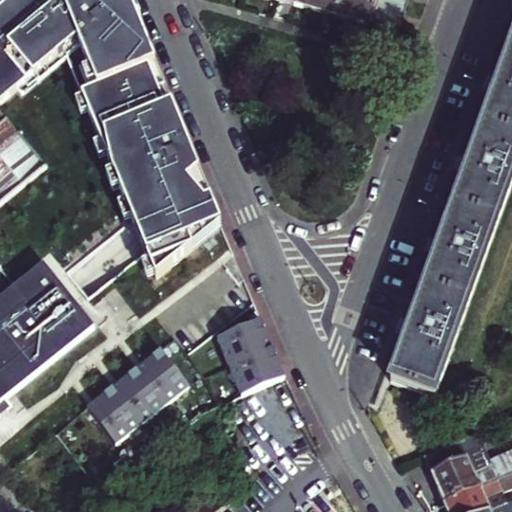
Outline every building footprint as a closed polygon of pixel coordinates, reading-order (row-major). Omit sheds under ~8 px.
[(12,0),(0,10),(0,104),(17,91),(21,97),(67,61),(154,280),(192,251),(187,240),(220,228),(209,202),(203,204),(186,184),(198,174),(192,162),(170,107),(163,110),(147,70),(154,67),(126,0),(12,0)] [(338,14),(341,0),(310,0),(309,6),(323,10),(338,14)] [(371,24),(372,19),(377,2),(377,0),(341,0),(338,14),(354,19),(371,24)] [(405,11),(407,0),(377,0),(377,2),(405,11)] [(400,26),(405,11),(377,2),(372,19),(400,26)] [(511,199),(511,63),(481,150),(449,241),(417,328),(397,386),(441,402),(511,199)] [(43,169),(16,135),(5,121),(0,124),(0,204),(0,205),(38,173),(43,169)] [(41,263),(0,294),(0,413),(9,406),(2,397),(92,327),(41,263)] [(260,323),(218,344),(244,401),(286,380),(280,366),(266,335),(260,323)] [(163,364),(89,420),(117,457),(191,402),(163,364)] [(465,435),(422,455),(433,478),(444,503),(504,475),(496,458),(473,468),(467,455),(473,453),(465,435)] [(490,445),(473,453),(467,455),(473,468),(496,458),(490,445)] [(447,511),(491,511),(507,505),(509,504),(503,490),(511,486),(511,476),(510,473),(504,475),(444,503),(447,511)] [(195,511),(221,511),(230,504),(219,492),(195,511)] [(50,511),(43,502),(29,511),(50,511)]
